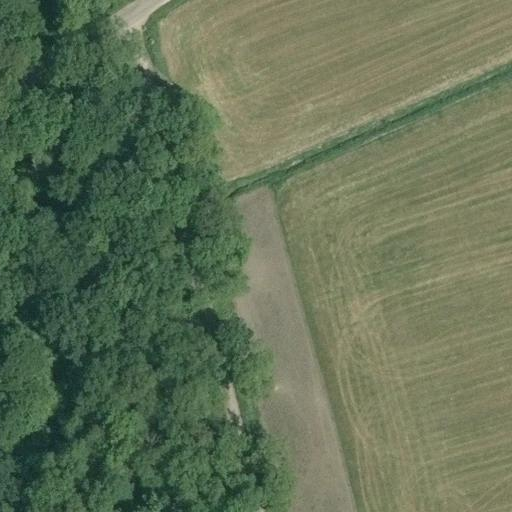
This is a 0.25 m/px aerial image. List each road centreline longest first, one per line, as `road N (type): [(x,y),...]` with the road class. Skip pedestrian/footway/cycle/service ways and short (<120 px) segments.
road 1 (track): [(266,511),(125,18)]
road 2 (unclassified): [(0,99),(153,0)]
